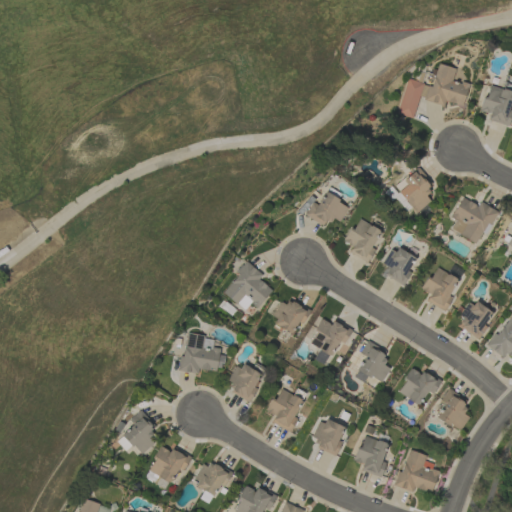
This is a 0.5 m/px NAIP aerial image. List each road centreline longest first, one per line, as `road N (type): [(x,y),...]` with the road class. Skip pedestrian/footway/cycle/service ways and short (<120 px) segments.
road 1 (residential): [(511,406),(459,358),(307,265)]
road 2 (residential): [(378,511),(328,492),(202,417)]
